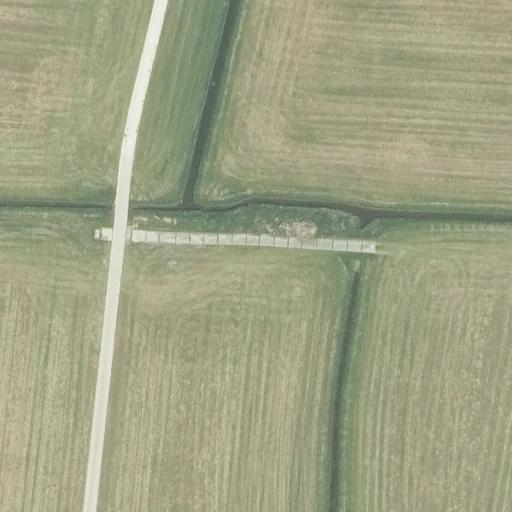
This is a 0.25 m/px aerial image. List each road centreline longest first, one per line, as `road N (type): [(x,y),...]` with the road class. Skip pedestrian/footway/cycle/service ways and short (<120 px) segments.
road 1 (track): [(163,0),(128,146),(118,235),(375,249)]
road 2 (track): [(89,511),(118,235)]
